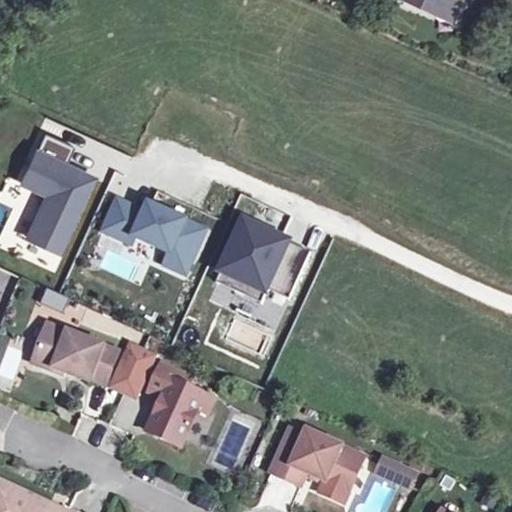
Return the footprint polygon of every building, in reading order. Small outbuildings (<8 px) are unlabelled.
[(405,0),(459,24),(469,0),(405,0)] [(90,176),(62,163),(70,146),(41,132),(19,180),(44,193),(25,233),(57,248),(90,176)] [(131,244),(134,238),(170,255),(164,266),(184,276),(190,264),(213,217),(157,190),(153,198),(125,184),(103,230),(131,244)] [(312,253),(246,221),(217,281),(263,304),(270,289),(290,299),(312,253)] [(62,311),(67,298),(47,290),(42,302),(62,311)] [(119,356),(50,322),(33,359),(88,385),(90,380),(103,386),(119,356)] [(145,350),(131,343),(122,361),(136,368),(145,350)] [(0,364),(0,386),(9,391),(25,354),(8,346),(0,364)] [(159,356),(145,350),(136,368),(150,375),(159,356)] [(122,361),(109,389),(123,396),(136,368),(122,361)] [(218,392),(163,365),(151,392),(163,399),(146,435),(179,451),(197,415),(206,419),(218,392)] [(136,368),(123,396),(136,402),(150,375),(136,368)] [(123,396),(111,420),(134,432),(147,408),(123,396)] [(360,459),(306,430),(300,438),(288,431),(267,472),(296,487),(301,474),(342,496),(360,459)] [(402,469),(382,459),(376,473),(396,482),(402,469)] [(416,475),(402,469),(396,482),(410,489),(416,475)] [(49,511),(20,497),(22,491),(0,480),(0,511),(49,511)]
